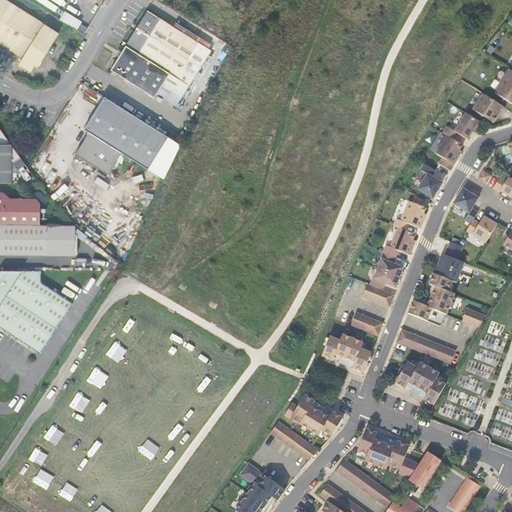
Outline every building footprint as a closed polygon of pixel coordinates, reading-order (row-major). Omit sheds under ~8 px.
[(59,33),(6,0),(0,0),(0,43),(23,58),(19,64),(31,72),(35,65),(37,67),(59,33)] [(183,33),(147,10),(126,45),(170,73),(190,85),(212,51),(202,45),(205,40),(186,28),(183,33)] [(170,73),(126,45),(111,69),(155,97),(170,73)] [(511,71),(509,70),(495,93),(511,103),(511,71)] [(483,94),(473,110),(493,123),(499,113),(500,114),(504,108),(483,94)] [(168,137),(104,97),(84,129),(89,132),(75,154),(108,174),(122,152),(148,169),(168,137)] [(447,127),(443,133),(447,135),(454,140),(458,134),(468,140),(479,121),(466,113),(455,131),(447,127)] [(0,182),(11,183),(11,164),(20,157),(0,129),(0,182)] [(454,140),(447,135),(436,153),(442,157),(439,164),(450,170),(461,151),(460,150),(463,145),(454,140)] [(427,174),(417,190),(433,199),(442,183),(432,176),(435,170),(424,164),(420,170),(427,174)] [(490,176),(483,171),(478,179),(486,184),(490,176)] [(506,181),(500,177),(493,188),(500,192),(500,191),(511,198),(511,180),(508,178),(506,181)] [(478,198),(463,189),(453,204),(469,213),(464,220),(471,224),(473,220),(478,212),(472,209),(478,198)] [(0,192),(0,223),(40,224),(40,204),(36,199),(10,199),(3,193),(0,192)] [(396,220),(394,226),(398,228),(406,231),(409,224),(420,229),(426,215),(424,214),(426,208),(409,201),(401,221),(396,220)] [(480,223),(473,220),(471,224),(466,231),(486,243),(497,224),(484,217),(480,223)] [(40,224),(0,223),(0,254),(75,255),(75,224),(40,224)] [(386,245),(383,252),(396,257),(398,250),(410,255),(415,241),(413,240),(415,235),(406,231),(398,228),(390,247),(386,245)] [(511,231),(503,245),(511,249),(511,231)] [(450,242),(445,255),(457,260),(463,247),(450,242)] [(382,259),(378,269),(400,278),(403,268),(393,264),(396,257),(383,252),(381,258),(382,259)] [(442,254),(434,274),(453,281),(456,282),(463,262),(457,260),(445,255),(442,254)] [(373,279),(370,285),(382,290),(385,283),(396,287),(400,278),(378,269),(374,279),(373,279)] [(41,271),(1,270),(0,271),(0,326),(40,353),(73,303),(41,282),(41,271)] [(435,287),(427,306),(446,314),(455,294),(449,291),(453,281),(434,274),(433,273),(429,284),(435,287)] [(368,284),(363,296),(389,307),(394,295),(382,290),(370,285),(368,284)] [(413,301),(408,313),(440,326),(446,314),(427,306),(413,301)] [(479,327),(486,315),(467,308),(462,320),(479,327)] [(356,313),(351,325),(378,336),(382,324),(356,313)] [(402,330),(397,342),(450,364),(455,351),(402,330)] [(340,340),(330,336),(322,356),(333,360),(335,354),(355,362),(352,368),(363,372),(371,353),(361,349),(363,343),(342,335),(340,340)] [(417,368),(407,363),(395,383),(405,389),(409,383),(427,393),(424,399),(434,405),(445,385),(436,379),(439,374),(420,363),(417,368)] [(292,403),(285,415),(319,436),(322,430),(332,436),(343,418),(333,412),(329,418),(316,410),(319,404),(305,395),(298,407),(292,403)] [(278,422),(271,433),(309,461),(318,451),(278,422)] [(399,473),(410,478),(419,464),(404,458),(409,446),(397,441),(394,448),(374,440),(377,433),(366,429),(355,457),(386,469),(388,464),(400,469),(399,473)] [(377,436),(376,440),(395,445),(396,441),(377,436)] [(442,459),(429,451),(413,475),(423,482),(432,468),(435,470),(442,459)] [(344,460),(336,471),(389,509),(396,498),(344,460)] [(254,485),(236,511),(237,511),(260,511),(271,497),(277,501),(285,490),(248,464),(240,475),(254,485)] [(461,511),(463,511),(481,485),(468,477),(450,504),(461,511)] [(319,495),(329,502),(342,511),(365,511),(327,484),(319,495)] [(387,511),(413,511),(420,503),(410,497),(403,506),(395,501),(387,511)] [(342,511),(329,502),(322,511),(342,511)]
